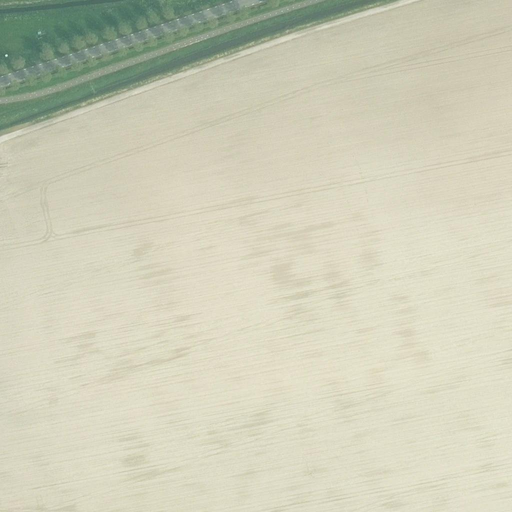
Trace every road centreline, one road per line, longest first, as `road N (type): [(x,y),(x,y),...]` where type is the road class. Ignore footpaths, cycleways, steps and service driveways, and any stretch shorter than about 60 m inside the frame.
road 1 (track): [(415,0),(0,140)]
road 2 (tertiary): [(0,82),(254,0)]
